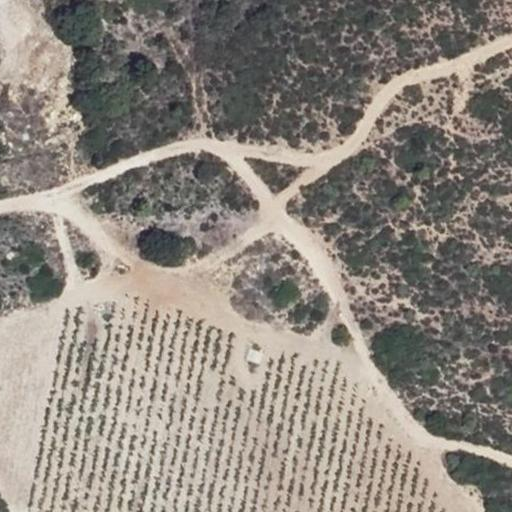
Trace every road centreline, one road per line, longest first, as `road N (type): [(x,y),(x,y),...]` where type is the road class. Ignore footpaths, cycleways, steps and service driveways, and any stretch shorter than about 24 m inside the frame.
road 1 (track): [(0,206),(187,150),(224,150),(247,169),(324,275),(390,400),(417,431),(511,461)]
road 2 (track): [(280,220),(354,151),(395,86),(511,45)]
road 3 (track): [(9,0),(41,51),(68,185)]
